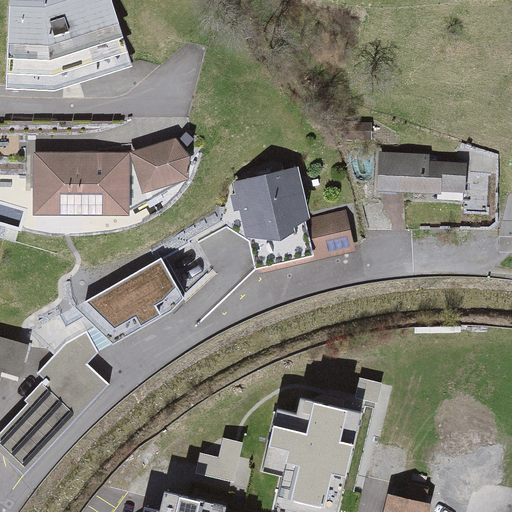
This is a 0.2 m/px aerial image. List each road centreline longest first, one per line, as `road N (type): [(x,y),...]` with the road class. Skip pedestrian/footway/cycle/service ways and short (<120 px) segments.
road 1 (residential): [(20,511),(158,359),(272,300),(378,273)]
road 2 (residential): [(0,103),(179,95)]
road 3 (unknown): [(158,359),(174,318),(237,234)]
